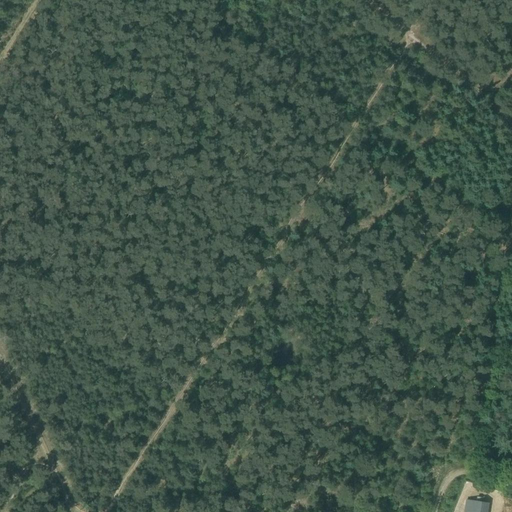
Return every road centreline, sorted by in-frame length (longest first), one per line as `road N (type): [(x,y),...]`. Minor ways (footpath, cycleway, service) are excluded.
road 1 (track): [(73,511),(43,439),(6,511)]
road 2 (track): [(511,123),(411,38)]
